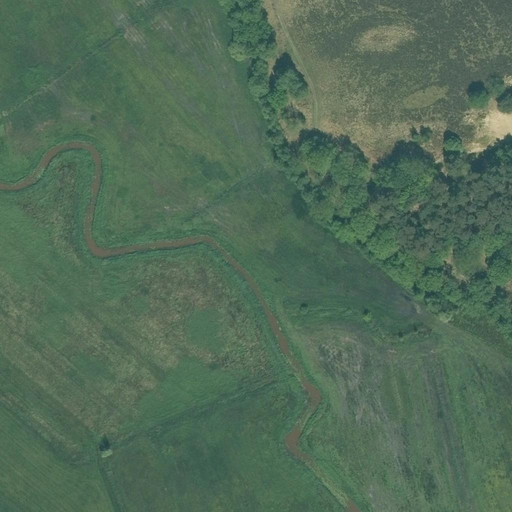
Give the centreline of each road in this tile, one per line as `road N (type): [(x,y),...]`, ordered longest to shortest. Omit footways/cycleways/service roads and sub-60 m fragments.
road 1 (track): [(478,148),(416,174),(347,178),(325,158),(313,111),(318,99),(273,0)]
road 2 (track): [(511,320),(478,281),(447,273),(355,207),(325,158)]
